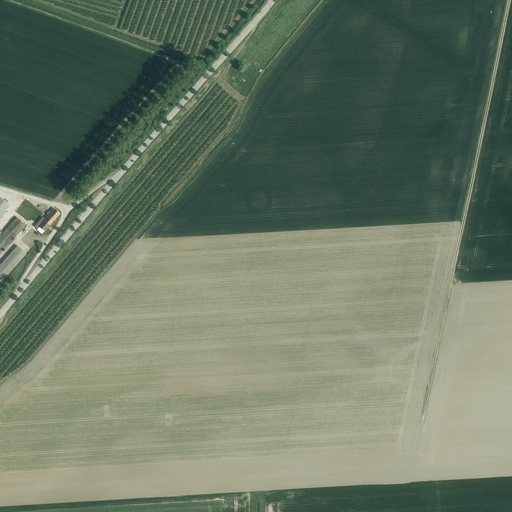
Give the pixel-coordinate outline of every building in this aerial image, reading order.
[(0,215),(9,205),(0,196),(0,215)] [(25,200),(15,212),(28,222),(30,219),(35,223),(43,214),(25,200)] [(44,220),(49,225),(60,213),(54,209),(51,212),(50,211),(47,214),(48,216),(45,219),(44,220)] [(0,253),(26,225),(17,217),(0,235),(0,253)] [(44,220),(45,219),(43,217),(34,226),(37,229),(37,230),(42,234),(49,225),(44,220)] [(17,246),(0,264),(0,276),(3,279),(26,254),(17,246)]
